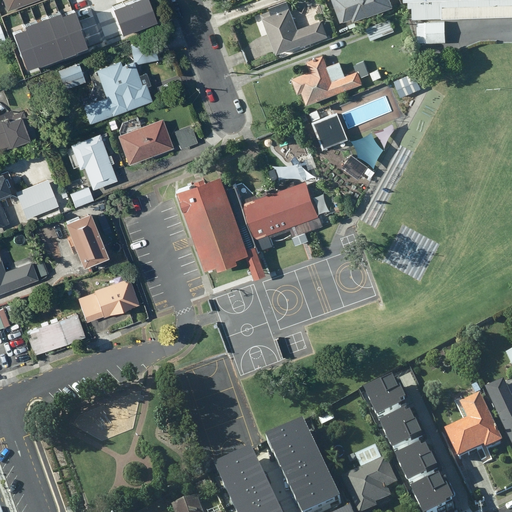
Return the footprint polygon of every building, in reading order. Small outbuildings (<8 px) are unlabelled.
[(37,0),(3,0),(8,11),(37,0)] [(334,0),(344,26),(394,7),(391,0),(334,0)] [(511,0),(402,0),(403,3),(413,3),(413,20),(444,20),(444,8),(467,8),(467,19),(506,19),(506,5),(511,5),(511,0)] [(259,12),(275,56),(330,36),(324,19),(299,28),(289,1),(259,12)] [(50,2),(17,15),(25,36),(58,24),(50,2)] [(55,41),(62,61),(126,38),(117,14),(110,17),(106,6),(73,18),(78,33),(55,41)] [(396,30),(389,15),(364,27),(371,43),(396,30)] [(446,21),(426,22),(426,44),(446,43),(446,21)] [(189,43),(182,29),(164,38),(171,52),(189,43)] [(118,61),(92,68),(101,96),(78,103),(85,127),(160,105),(151,73),(164,69),(153,34),(126,42),(131,59),(121,65),(118,61)] [(310,72),(294,78),(304,107),(366,86),(361,70),(330,80),(323,58),(307,63),(310,72)] [(76,61),(55,69),(63,90),(84,83),(76,61)] [(393,81),(400,99),(421,89),(414,72),(393,81)] [(0,152),(30,141),(17,108),(0,114),(0,152)] [(338,112),(312,122),(323,150),(349,140),(338,112)] [(164,117),(115,135),(127,165),(175,147),(164,117)] [(382,143),(385,148),(388,141),(392,132),(395,129),(393,123),(391,125),(386,127),(379,130),(373,131),(378,136),(382,143)] [(189,125),(172,132),(179,150),(195,143),(189,125)] [(371,165),(374,168),(375,165),(377,161),(381,154),(384,150),(378,145),(375,140),(373,136),(372,132),(367,136),(361,139),(355,141),(350,141),(354,145),(356,148),(357,153),(358,157),(360,158),(366,161),(371,165)] [(117,182),(100,133),(68,144),(77,170),(83,168),(91,191),(117,182)] [(377,172),(356,158),(351,165),(372,179),(377,172)] [(306,177),(306,180),(310,178),(314,177),(318,177),(314,172),(312,168),(311,163),(310,160),(307,161),(304,162),(300,163),(303,168),(305,172),(306,177)] [(276,177),(276,182),(280,180),(285,179),(289,178),(293,178),(300,179),(305,180),(302,177),(300,171),(299,167),(300,163),(291,165),(284,166),(277,166),(269,164),(274,171),(276,177)] [(0,199),(11,195),(1,171),(0,171),(0,227),(9,223),(0,201),(0,199)] [(224,173),(176,189),(194,240),(205,270),(217,266),(219,269),(237,263),(235,259),(247,255),(255,279),(260,277),(266,276),(232,180),(227,181),(224,173)] [(59,208),(48,179),(15,192),(25,220),(59,208)] [(309,182),(254,200),(266,236),(289,229),(295,246),(308,241),(305,232),(324,226),(309,182)] [(92,201),(86,187),(68,195),(74,210),(92,201)] [(87,212),(62,222),(81,267),(106,257),(87,212)] [(123,250),(111,253),(114,264),(125,261),(123,250)] [(0,263),(0,292),(38,281),(31,260),(2,270),(0,263)] [(138,303),(128,277),(73,297),(83,323),(138,303)] [(12,304),(0,308),(0,328),(19,321),(12,304)] [(85,338),(76,313),(28,329),(37,354),(85,338)] [(511,398),(503,379),(482,389),(511,452),(511,398)] [(366,396),(378,422),(408,409),(404,400),(408,397),(400,380),(366,396)] [(465,424),(443,434),(457,465),(501,445),(479,397),(457,407),(465,424)] [(334,423),(330,414),(318,420),(322,429),(334,423)] [(411,414),(382,428),(394,454),(429,439),(420,421),(416,423),(411,414)] [(305,425),(269,442),(276,458),(313,441),(305,425)] [(313,441),(276,458),(284,474),(320,457),(313,441)] [(427,447),(397,461),(410,488),(444,472),(436,454),(431,456),(427,447)] [(254,455),(218,471),(225,486),(261,470),(254,455)] [(320,457),(284,474),(291,489),(327,473),(320,457)] [(383,458),(338,479),(353,511),(375,511),(377,511),(375,506),(390,499),(387,493),(397,488),(383,458)] [(261,470),(225,486),(232,501),(268,485),(261,470)] [(327,473),(291,489),(298,505),(335,488),(327,473)] [(413,494),(421,511),(443,511),(455,507),(451,498),(455,496),(447,478),(413,494)] [(268,485),(232,501),(237,511),(247,511),(275,499),(268,485)] [(335,488),(298,505),(301,511),(324,511),(342,504),(335,488)] [(198,498),(173,508),(175,511),(223,511),(219,501),(202,509),(198,498)] [(280,511),(275,499),(247,511),(280,511)]
